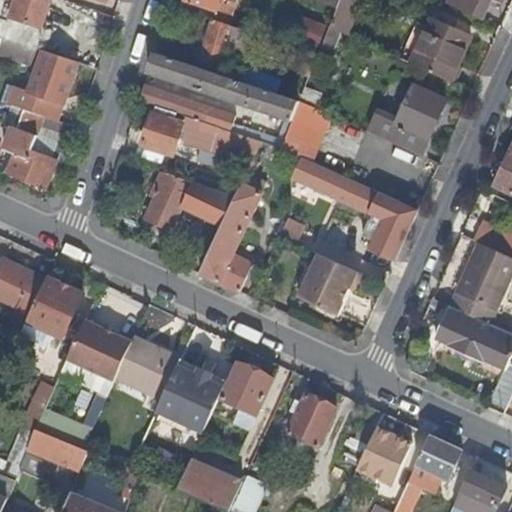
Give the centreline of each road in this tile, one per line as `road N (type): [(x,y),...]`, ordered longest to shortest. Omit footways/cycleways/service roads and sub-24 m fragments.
road 1 (residential): [(378,384),(70,238)]
road 2 (residential): [(378,384),(511,80)]
road 3 (residential): [(70,238),(148,0)]
road 4 (residential): [(511,441),(378,384)]
